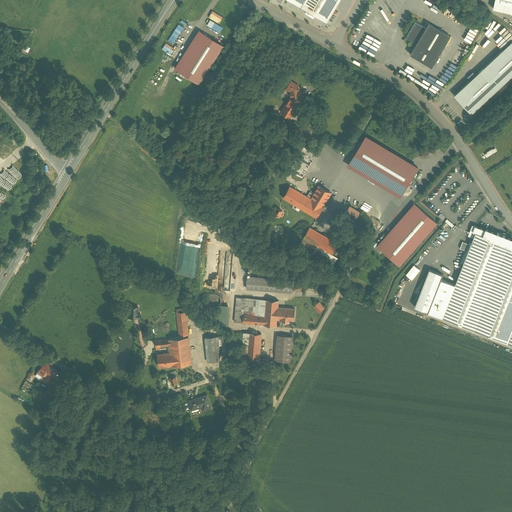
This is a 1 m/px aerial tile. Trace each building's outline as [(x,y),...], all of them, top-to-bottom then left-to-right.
[(289,0),(327,22),(339,0),(289,0)] [(511,0),(495,0),(493,9),(511,13),(511,0)] [(220,23),(224,17),(214,11),(210,17),(220,23)] [(174,46),(186,22),(181,19),(169,44),(174,46)] [(221,33),(224,28),(211,20),(208,25),(221,33)] [(415,22),(407,35),(408,39),(416,44),(422,34),(426,28),(415,22)] [(426,28),(422,34),(416,44),(410,54),(432,67),(450,36),(429,23),(426,28)] [(203,33),(179,71),(199,83),(222,46),(203,33)] [(511,41),(454,95),(461,102),(461,103),(464,107),(465,106),(471,114),(511,77),(511,41)] [(28,54),(31,48),(25,45),(22,51),(28,54)] [(298,86),(291,81),(286,88),(290,91),(292,97),(289,101),(296,106),(301,99),(298,86)] [(304,131),(287,121),(284,126),(301,137),(304,131)] [(285,136),(280,132),(267,154),(272,157),(285,136)] [(366,136),(348,165),(400,197),(418,168),(366,136)] [(316,154),(305,147),(291,170),(303,177),(316,154)] [(307,197),(290,186),(283,198),(300,208),(307,197)] [(319,186),(313,196),(309,194),(307,197),(300,208),(316,217),(323,206),(331,193),(319,186)] [(359,213),(350,207),(346,214),(355,219),(359,213)] [(417,207),(381,249),(399,265),(436,223),(417,207)] [(282,211),(277,208),(274,213),(279,217),(282,211)] [(486,231),(474,226),(471,232),(475,233),(483,236),(486,231)] [(338,244),(310,227),(303,238),(332,255),(338,244)] [(505,236),(497,233),(497,234),(486,230),(486,231),(483,236),(511,247),(511,240),(505,237),(505,236)] [(511,247),(483,236),(475,233),(455,285),(441,280),(443,275),(429,270),(415,308),(511,345),(511,247)] [(332,255),(303,238),(299,245),(333,265),(337,259),(331,255),(332,255)] [(231,291),(232,255),(227,255),(227,256),(223,256),(221,291),(231,291)] [(407,275),(414,280),(422,270),(416,265),(407,275)] [(293,280),(247,276),(246,288),(292,292),(293,280)] [(128,281),(119,286),(121,289),(127,286),(128,288),(131,286),(128,281)] [(216,294),(215,294),(214,294),(213,294),(211,294),(210,295),(209,295),(209,296),(208,297),(207,298),(207,299),(207,300),(207,301),(207,302),(207,303),(207,304),(208,305),(209,306),(210,307),(212,308),(213,308),(214,308),(216,308),(217,307),(218,307),(219,306),(220,305),(221,303),(221,302),(221,301),(221,300),(221,299),(221,298),(220,298),(220,297),(219,296),(219,295),(218,295),(217,295),(216,294)] [(245,298),(237,297),(235,322),(243,323),(245,298)] [(279,300),(245,298),(243,323),(264,324),(264,325),(277,326),(278,307),(279,300)] [(315,306),(320,313),(326,309),(321,302),(315,306)] [(288,308),(278,307),(277,319),(281,320),(290,321),(294,321),(295,308),(295,305),(288,305),(288,308)] [(138,306),(129,306),(128,317),(137,317),(138,317),(140,317),(140,313),(138,313),(138,306)] [(186,311),(177,312),(180,337),(178,337),(156,340),(156,347),(170,346),(170,349),(172,366),(191,364),(186,311)] [(5,330),(5,335),(8,339),(15,344),(36,355),(44,353),(51,344),(46,335),(28,324),(14,319),(10,323),(8,327),(5,330)] [(178,332),(155,334),(156,340),(178,337),(178,332)] [(249,333),(244,332),(241,358),(247,359),(249,333)] [(261,334),(249,333),(247,359),(259,360),(261,334)] [(293,336),(277,335),(275,361),(290,362),(293,336)] [(218,336),(206,338),(208,362),(220,361),(218,336)] [(169,353),(157,354),(159,367),(172,366),(170,349),(168,349),(169,353)] [(57,370),(44,362),(37,373),(42,376),(43,374),(45,375),(43,379),(49,383),(57,370)] [(269,372),(259,371),(258,380),(268,381),(269,372)] [(176,376),(170,378),(172,385),(178,384),(176,376)] [(73,390),(65,385),(63,389),(66,391),(65,392),(70,395),(73,390)] [(49,386),(44,395),(53,401),(59,392),(49,386)] [(234,402),(231,393),(225,396),(229,404),(234,402)] [(207,396),(188,402),(191,411),(201,408),(203,411),(211,409),(207,396)]
